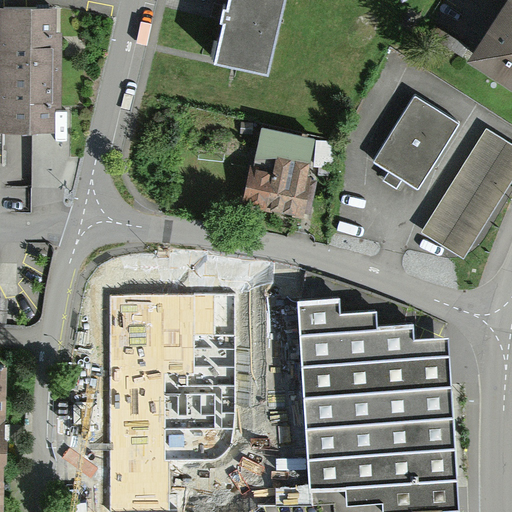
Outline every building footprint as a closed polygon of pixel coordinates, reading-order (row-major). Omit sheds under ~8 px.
[(285,0),(228,0),(226,10),(223,9),(221,17),(220,24),(223,25),(214,64),(268,77),(285,0)] [(511,90),(511,0),(508,0),(489,30),(468,63),(511,90)] [(62,9),(1,8),(0,77),(0,132),(56,133),(56,109),(61,109),(62,9)] [(459,124),(415,96),(374,161),(389,171),(403,179),(418,189),(459,124)] [(312,177),(308,176),(316,139),(262,127),(254,165),(251,164),(242,204),(293,215),(293,216),(304,218),(305,213),(309,195),(312,180),(312,177)] [(511,182),(511,144),(487,129),(421,232),(464,259),(511,182)] [(403,179),(389,171),(383,181),(396,189),(403,179)] [(318,181),(312,180),(309,195),(305,213),(311,214),(318,181)] [(172,296),(111,295),(109,511),(168,511),(170,461),(217,460),(222,456),(228,450),(232,445),(234,436),(236,417),(234,295),(195,294),(195,296),(172,296)] [(8,299),(0,298),(0,322),(6,323),(8,299)] [(339,298),(297,301),(311,491),(345,488),(347,506),(381,503),(382,511),(462,511),(448,338),(414,341),(413,324),(378,327),(376,312),(341,315),(339,298)]
